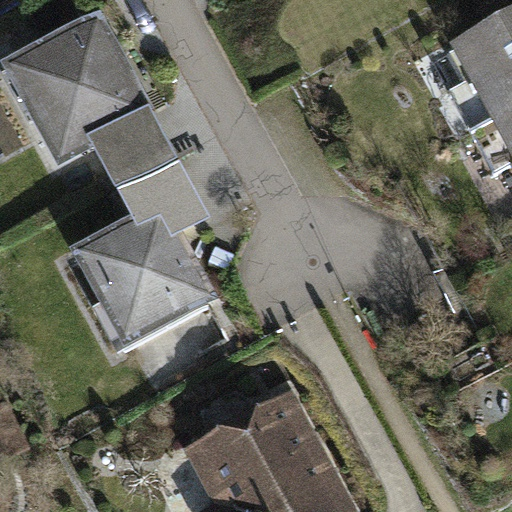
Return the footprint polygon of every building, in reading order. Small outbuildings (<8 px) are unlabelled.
[(511,113),(511,22),(460,51),(476,80),(449,94),(472,136),(511,113)] [(97,26),(24,66),(51,115),(41,120),(62,159),(91,144),(115,189),(170,160),(97,26)] [(511,113),(472,136),(495,177),(511,167),(511,113)] [(139,227),(83,258),(128,340),(206,297),(162,215),(187,201),(171,171),(123,198),(139,227)] [(344,511),(286,405),(198,452),(211,478),(184,492),(195,511),(344,511)]
